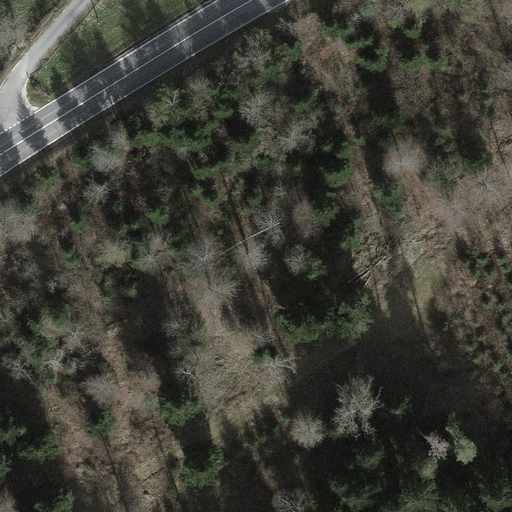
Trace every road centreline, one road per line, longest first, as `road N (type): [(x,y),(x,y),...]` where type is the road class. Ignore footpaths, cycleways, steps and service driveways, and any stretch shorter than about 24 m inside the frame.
road 1 (track): [(93,511),(148,467),(409,299)]
road 2 (primary): [(253,0),(13,146)]
road 3 (unclassified): [(13,146),(8,94),(85,0)]
